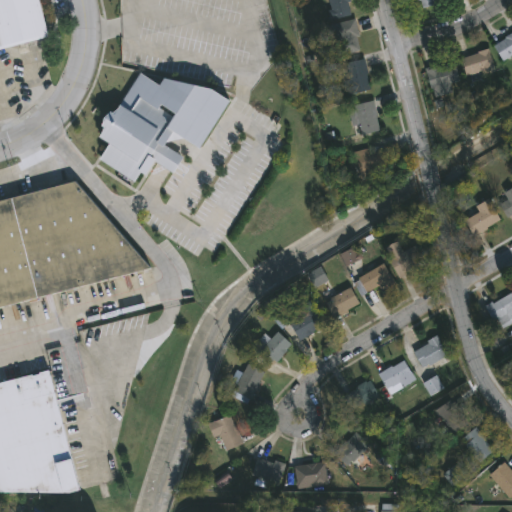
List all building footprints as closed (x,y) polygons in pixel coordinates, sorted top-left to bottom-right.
[(0,0),(0,48),(47,36),(37,0),(0,0)] [(332,20),(326,0),(347,0),(352,15),(332,20)] [(420,9),(417,0),(437,0),(439,5),(420,9)] [(334,25),(354,21),(360,51),(341,55),(334,25)] [(511,56),(503,63),(492,47),(511,33),(511,56)] [(491,76),(463,76),(463,55),(491,55),(491,76)] [(370,92),(349,96),(342,64),(362,60),(370,92)] [(448,86),(450,93),(433,99),(425,72),(453,63),(459,82),(448,86)] [(185,138),(163,142),(163,144),(182,156),(172,174),(152,161),(144,173),(140,171),(134,180),(98,158),(108,142),(99,136),(139,72),(159,85),(163,78),(211,87),(229,99),(199,147),(185,138)] [(347,110),(371,102),(380,130),(361,137),(357,127),(353,128),(347,110)] [(356,155),(387,153),(388,173),(357,175),(356,155)] [(148,266),(0,305),(0,200),(76,180),(148,266)] [(506,201),(502,194),(511,188),(511,215),(506,218),(499,205),(506,201)] [(472,237),(462,217),(489,203),(499,223),(472,237)] [(383,250),(396,242),(402,253),(415,246),(424,263),(398,278),(383,250)] [(345,266),(340,255),(352,248),(358,259),(345,266)] [(357,279),(382,265),(393,283),(367,297),(357,279)] [(359,306),(334,319),(325,301),(349,288),(359,306)] [(485,307),(511,294),(511,296),(511,321),(496,329),(485,307)] [(323,328),(299,341),(288,319),(312,306),(323,328)] [(290,346),(271,367),(256,353),(275,332),(290,346)] [(412,353),(435,338),(446,355),(423,370),(412,353)] [(388,394),(378,376),(402,362),(413,380),(388,394)] [(244,405),(231,396),(238,386),(235,384),(248,365),(264,376),(244,405)] [(0,385),(48,373),(78,490),(69,493),(0,493),(0,385)] [(430,397),(422,385),(435,377),(442,390),(430,397)] [(344,397),(368,381),(378,397),(354,413),(344,397)] [(452,401),(467,425),(450,436),(435,412),(452,401)] [(241,445),(224,451),(219,437),(213,439),(208,425),(230,417),(241,445)] [(460,441),(474,429),(493,452),(479,464),(460,441)] [(367,446),(346,467),(333,454),(354,433),(367,446)] [(293,467),(323,463),(326,485),(310,487),(310,483),(296,485),(293,467)] [(511,496),(509,499),(489,476),(502,464),(511,475),(511,496)]
